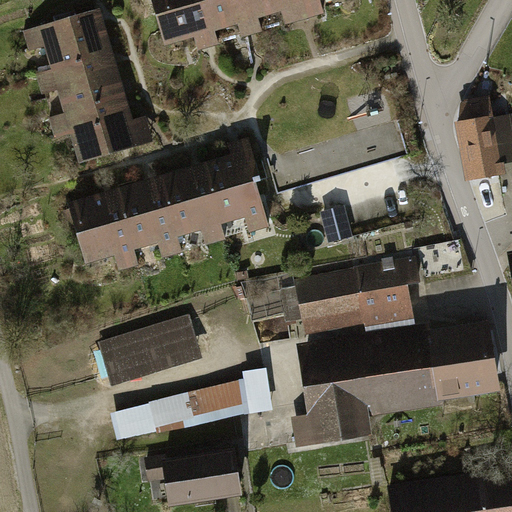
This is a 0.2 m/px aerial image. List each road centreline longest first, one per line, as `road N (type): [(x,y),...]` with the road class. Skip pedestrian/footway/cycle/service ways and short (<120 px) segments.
road 1 (track): [(14,418),(290,342),(502,304)]
road 2 (residential): [(511,345),(432,95)]
road 3 (unclassified): [(0,339),(31,511)]
road 4 (residential): [(432,95),(462,76),(504,0)]
